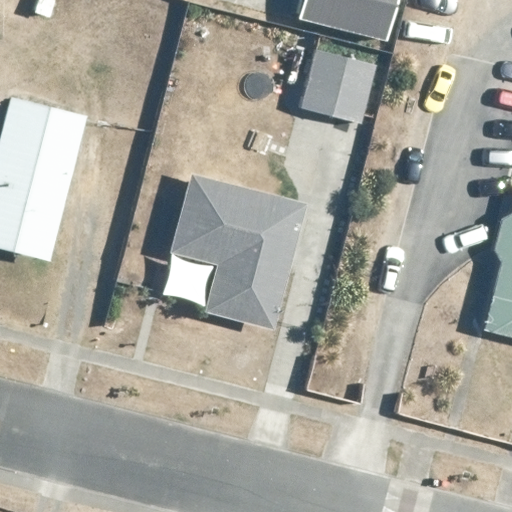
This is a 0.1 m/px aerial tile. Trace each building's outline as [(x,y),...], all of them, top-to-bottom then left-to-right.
[(379,0),(308,0),(304,20),(371,35),(379,0)] [(366,63),(304,50),(291,110),(353,123),(366,63)] [(75,117),(0,98),(0,252),(40,262),(75,117)] [(511,168),(494,164),(457,315),(511,327),(511,168)] [(295,201),(184,176),(167,255),(207,264),(196,315),(266,330),(295,201)]
